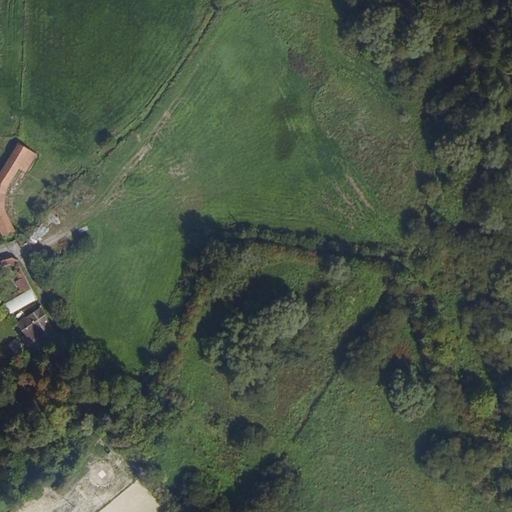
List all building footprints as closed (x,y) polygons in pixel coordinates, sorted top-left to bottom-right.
[(26,174),(38,155),(19,143),(0,171),(0,230),(4,238),(16,234),(5,211),(7,185),(20,168),(26,174)] [(32,289),(25,276),(15,281),(21,294),(32,289)] [(32,289),(21,294),(5,303),(11,314),(38,300),(32,289)] [(40,323),(46,318),(40,306),(15,323),(30,341),(45,330),(40,323)] [(267,511),(287,480),(278,475),(254,511),(267,511)]
